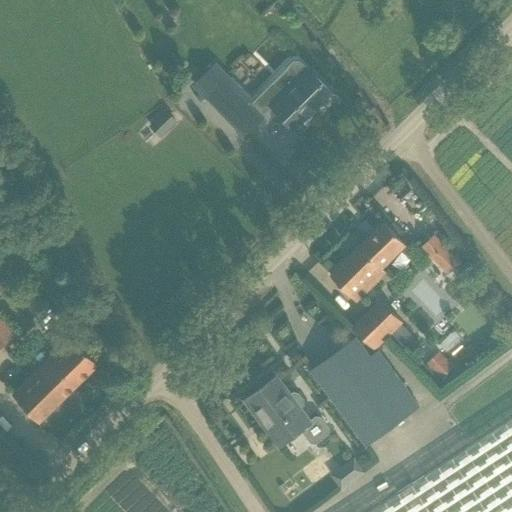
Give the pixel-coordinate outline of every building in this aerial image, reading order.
[(272,105),(299,132),(312,120),(308,116),(332,93),(299,61),(293,61),(286,68),(286,74),(294,82),(272,105)] [(213,63),(193,83),(244,134),(264,114),(213,63)] [(188,136),(203,120),(195,112),(179,128),(188,136)] [(356,301),(386,272),(382,268),(406,245),(384,223),(330,275),(356,301)] [(434,233),(419,247),(429,258),(430,257),(447,274),(460,261),(444,245),(445,244),(434,233)] [(401,323),(402,323),(380,302),(353,327),(375,349),(391,334),(401,323)] [(0,348),(17,332),(3,318),(0,315),(0,348)] [(401,323),(391,334),(403,347),(414,336),(401,323)] [(419,406),(378,351),(370,357),(356,337),(311,371),(366,445),(419,406)] [(12,395),(39,423),(98,364),(76,342),(57,361),(52,356),(12,395)] [(438,351),(425,364),(441,379),(454,366),(438,351)] [(457,353),(450,360),(466,375),(473,368),(457,353)] [(304,405),(304,399),(298,393),(293,392),(290,395),(276,376),(245,400),(261,421),(265,418),(283,443),(302,429),(311,442),(315,442),(328,433),(328,429),(320,418),(316,417),(310,422),(300,408),(304,405)] [(511,511),(511,417),(383,501),(366,511),(511,511)] [(353,458),(341,466),(352,481),(364,472),(353,458)]
